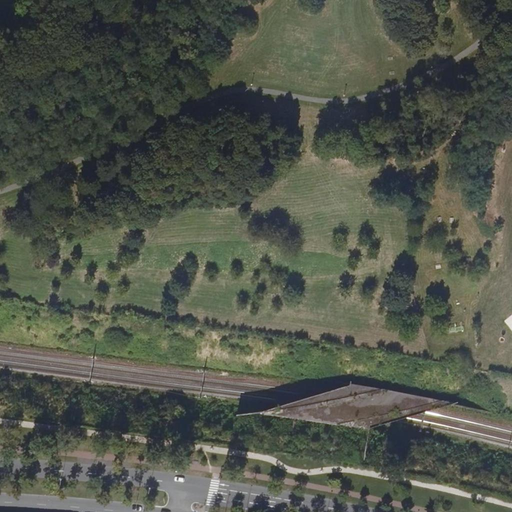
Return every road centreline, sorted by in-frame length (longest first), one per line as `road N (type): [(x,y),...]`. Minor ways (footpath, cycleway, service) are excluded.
road 1 (track): [(0,197),(215,95),(247,88),(320,100),(377,94),(469,55),(511,20)]
road 2 (secondary): [(178,486),(0,469)]
road 3 (secondary): [(346,511),(178,486)]
